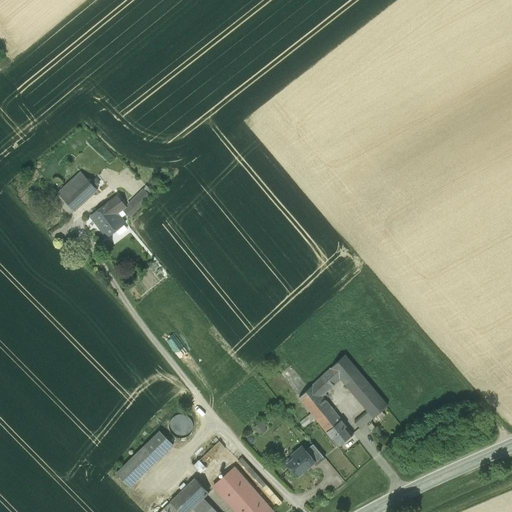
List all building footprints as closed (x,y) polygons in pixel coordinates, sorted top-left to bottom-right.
[(63,190),(80,209),(103,188),(87,169),(63,190)] [(114,201),(94,215),(112,239),(130,226),(121,213),(134,204),(128,196),(116,204),(114,201)] [(163,339),(173,334),(164,318),(155,323),(163,339)] [(342,447),(395,403),(350,348),(296,392),(342,447)] [(303,426),(314,418),(310,413),(299,421),(303,426)] [(180,414),(176,415),(172,418),(170,421),(169,425),(169,428),(171,432),(173,435),(177,437),(180,438),(184,438),(189,435),(192,432),(193,428),(193,426),(193,421),(190,418),(187,415),(184,414),(180,414)] [(260,434),(267,426),(260,420),(253,428),(260,434)] [(121,469),(137,485),(180,443),(164,427),(121,469)] [(313,444),(306,450),(316,462),(315,463),(316,464),(324,458),(313,444)] [(286,463),(298,477),(315,463),(316,462),(306,450),(302,446),(291,455),(293,458),(286,463)] [(244,458),(216,485),(241,511),(272,511),(284,501),(244,458)] [(199,459),(192,464),(199,472),(205,468),(199,459)] [(200,477),(163,511),(227,511),(211,495),(214,491),(200,477)]
